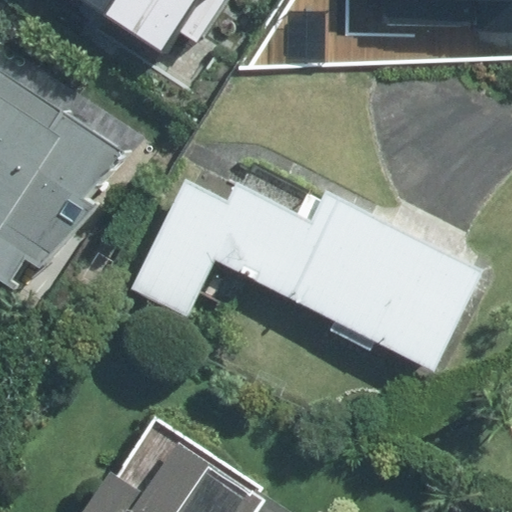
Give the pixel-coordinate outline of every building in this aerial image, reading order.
[(59,0),(174,74),(222,0),(59,0)] [(511,0),(345,0),(345,24),(511,28),(511,0)] [(125,171),(0,86),(0,307),(22,322),(125,171)] [(479,273),(209,139),(130,298),(195,330),(221,278),(426,379),(479,273)] [(78,511),(349,511),(163,387),(78,511)]
